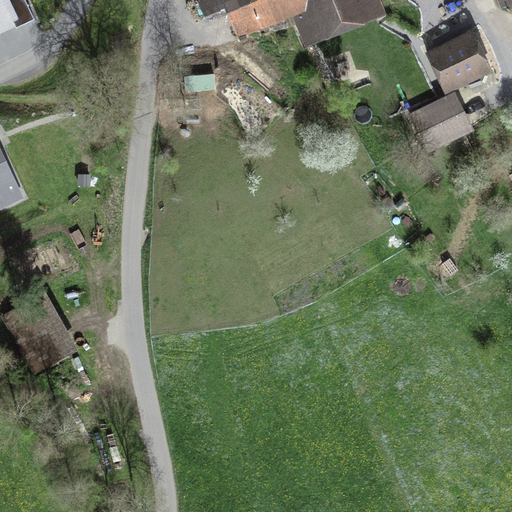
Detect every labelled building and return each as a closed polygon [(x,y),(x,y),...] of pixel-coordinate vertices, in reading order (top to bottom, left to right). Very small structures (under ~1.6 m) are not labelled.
[(34,19),(25,0),(0,0),(0,25),(13,20),(16,27),(34,19)] [(238,0),(249,27),(303,4),(314,32),(371,8),(367,0),(238,0)] [(496,70),(475,26),(427,50),(449,93),(496,70)] [(416,115),(431,146),(468,128),(453,97),(416,115)] [(0,158),(0,202),(17,195),(0,158)] [(45,300),(8,320),(32,365),(69,345),(45,300)]
